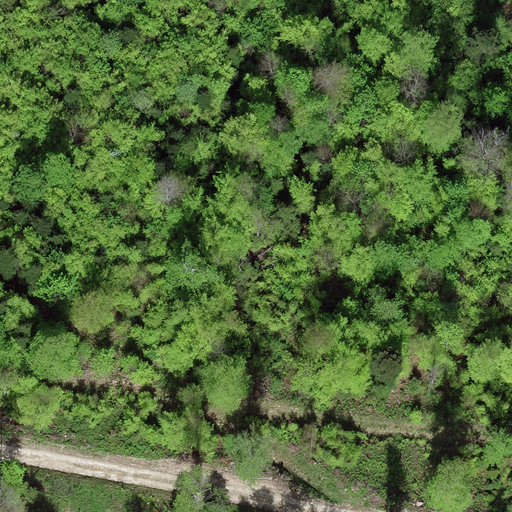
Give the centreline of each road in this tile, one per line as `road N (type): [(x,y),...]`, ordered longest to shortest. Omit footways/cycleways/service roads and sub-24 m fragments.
road 1 (track): [(0,298),(222,408),(374,511)]
road 2 (track): [(336,511),(0,449)]
